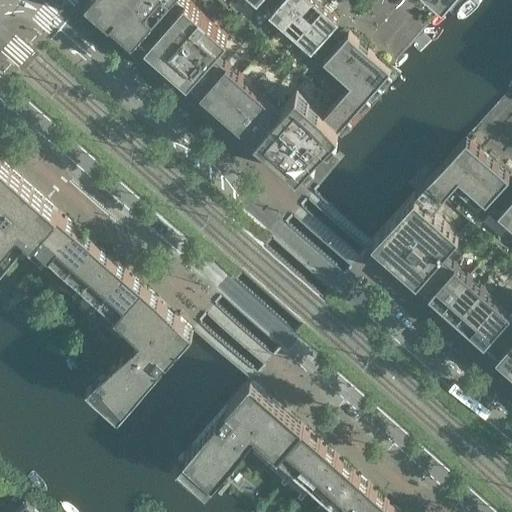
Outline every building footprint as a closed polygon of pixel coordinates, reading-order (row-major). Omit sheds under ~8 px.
[(228,33),(189,0),(96,0),(112,13),(112,12),(188,78),(214,48),(215,49),(228,33)] [(284,23),(304,0),(279,0),(270,11),(284,23)] [(298,36),(325,5),(319,0),(304,0),(284,23),(298,36)] [(432,0),(442,9),(450,0),(432,0)] [(312,48),(339,17),(325,5),(298,36),(312,48)] [(387,63),(376,54),(349,30),(336,44),(378,82),(391,67),(387,63)] [(378,82),(336,44),(324,58),(350,82),(361,92),(366,96),(378,82)] [(201,90),(228,60),(215,49),(214,48),(188,78),(201,90)] [(215,102),(241,72),(228,60),(201,90),(215,102)] [(229,114),(255,84),(241,72),(215,102),(229,114)] [(339,127),(359,104),(354,100),(361,92),(350,82),(323,112),(339,127)] [(242,126),(269,96),(255,84),(229,114),(242,126)] [(339,127),(323,112),(297,89),(281,107),(282,108),(256,138),(297,174),(339,127)] [(256,138),(282,108),(281,107),(269,96),(242,126),(256,138)] [(511,305),(510,308),(444,250),(459,232),(432,208),(459,177),(483,151),(467,137),(372,240),(511,362),(511,305)] [(472,188),(495,162),(483,151),(459,177),(472,188)] [(58,208),(0,157),(0,248),(19,227),(30,238),(32,239),(58,208)] [(486,201),(510,174),(495,162),(472,188),(486,201)] [(511,224),(511,223),(511,195),(498,212),(511,224)] [(48,253),(75,223),(59,209),(58,208),(32,239),(48,253)] [(65,268),(92,238),(75,223),(48,253),(65,268)] [(82,283),(108,253),(92,238),(65,268),(82,283)] [(24,252),(33,241),(31,239),(22,250),(24,252)] [(99,297),(125,267),(108,253),(82,283),(99,297)] [(41,266),(50,256),(48,254),(39,264),(41,266)] [(132,327),(158,297),(125,267),(99,297),(132,327)] [(58,281),(67,271),(65,269),(56,279),(58,281)] [(75,296),(84,285),(81,283),(72,294),(75,296)] [(167,358),(194,328),(158,297),(132,327),(141,335),(134,342),(134,341),(87,383),(119,412),(167,358)] [(92,311),(100,300),(98,298),(89,309),(92,311)] [(278,452),(303,424),(251,378),(226,407),(191,447),(185,453),(213,478),(254,431),(278,452)] [(295,467),(320,438),(303,424),(278,452),(295,467)] [(311,482),(337,453),(320,438),(295,467),(311,482)] [(268,467),(277,457),(273,453),(264,464),(268,467)] [(328,496),(353,468),(337,453),(311,482),(328,496)] [(285,482),(294,471),(290,468),(281,479),(285,482)] [(345,511),(370,483),(353,468),(328,496),(345,511)] [(302,497),(311,486),(307,483),(298,493),(302,497)] [(345,511),(374,511),(387,497),(370,483),(345,511)] [(403,511),(387,497),(374,511),(403,511)] [(38,511),(34,508),(35,508),(26,500),(25,500),(23,498),(14,509),(16,511),(15,511),(38,511)] [(318,511),(327,501),(324,498),(315,508),(318,511)]
